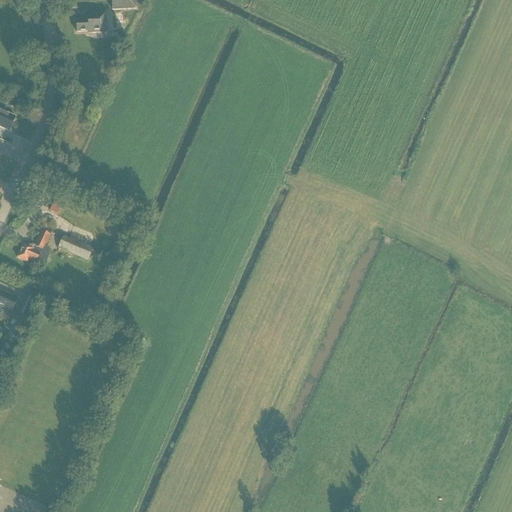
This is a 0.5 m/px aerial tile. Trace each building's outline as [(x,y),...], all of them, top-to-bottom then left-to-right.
[(111,0),(112,10),(136,9),(135,0),(111,0)] [(106,33),(105,13),(87,13),(87,20),(76,21),(76,33),(88,32),(88,34),(106,33)] [(116,30),(134,29),(132,13),(114,15),(116,30)] [(0,127),(9,132),(15,118),(0,111),(0,127)] [(59,216),(67,198),(58,193),(49,211),(59,216)] [(23,245),(17,258),(27,262),(28,259),(36,263),(44,247),(50,235),(41,231),(32,249),(23,245)] [(63,236),(58,248),(87,261),(91,252),(95,254),(96,250),(85,246),(70,239),(63,236)] [(27,291),(25,295),(34,299),(36,295),(27,291)] [(0,309),(10,314),(17,299),(1,292),(0,293),(0,309)] [(33,309),(37,301),(25,295),(16,313),(27,318),(32,308),(33,309)] [(29,322),(23,319),(19,328),(25,331),(29,322)] [(12,325),(7,337),(16,341),(21,330),(12,325)] [(70,489),(61,485),(57,494),(66,497),(70,489)]
